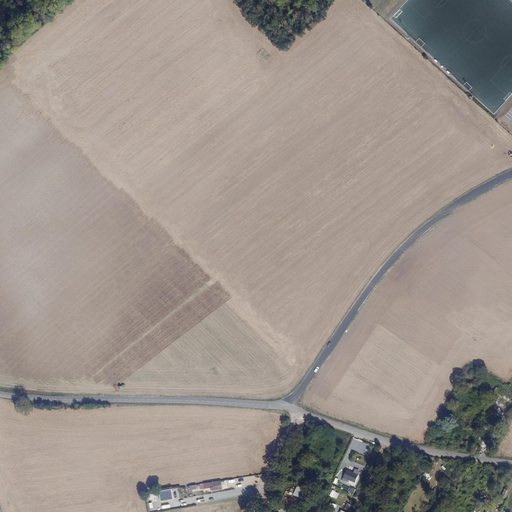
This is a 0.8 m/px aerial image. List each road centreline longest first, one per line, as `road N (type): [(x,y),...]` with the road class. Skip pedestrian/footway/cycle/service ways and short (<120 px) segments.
road 1 (unclassified): [(288,400),(403,247),(459,201),(511,173)]
road 2 (unclassified): [(288,400),(0,393)]
road 3 (unclassified): [(511,462),(393,441),(288,400)]
